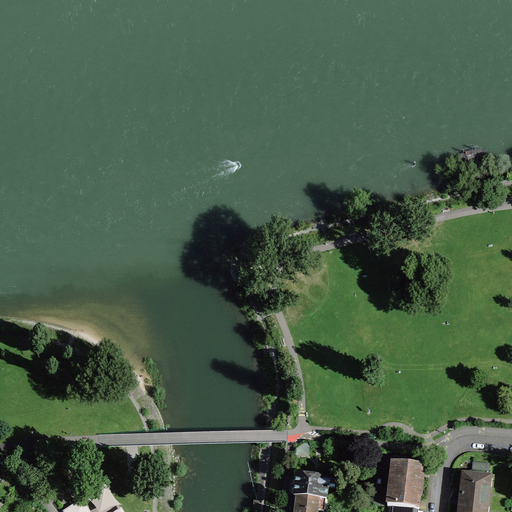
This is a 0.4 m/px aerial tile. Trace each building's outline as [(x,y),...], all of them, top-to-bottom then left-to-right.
[(313,444),(299,442),(298,453),(312,455),(313,444)] [(423,510),(427,468),(393,465),(389,506),(395,507),(418,509),(423,510)] [(296,495),(299,495),(324,498),(331,499),(334,474),(299,470),(296,495)] [(486,511),(490,479),(464,476),(462,498),(460,511),(486,511)] [(297,511),(322,511),(324,498),(299,495),(297,511)] [(65,511),(90,511),(83,500),(65,511)]
